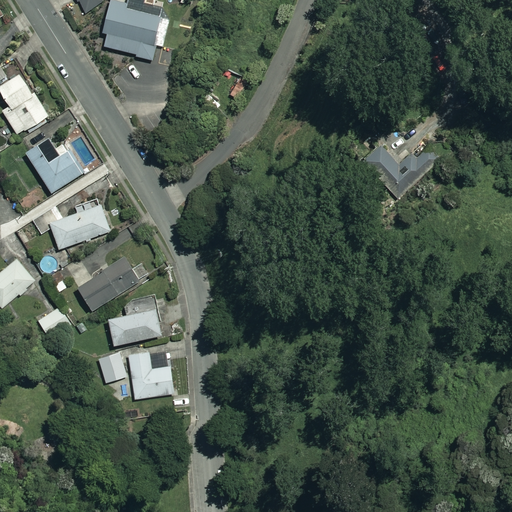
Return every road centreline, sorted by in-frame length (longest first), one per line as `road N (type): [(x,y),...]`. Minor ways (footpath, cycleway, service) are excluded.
road 1 (residential): [(161,206),(190,262),(201,308),(215,511)]
road 2 (residential): [(161,206),(243,128),(309,0)]
road 3 (residential): [(31,0),(161,206)]
